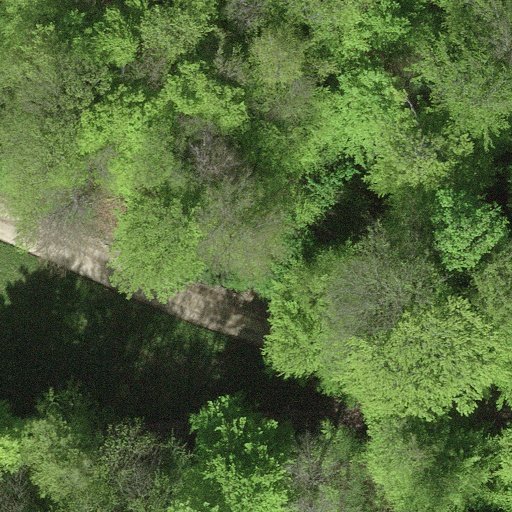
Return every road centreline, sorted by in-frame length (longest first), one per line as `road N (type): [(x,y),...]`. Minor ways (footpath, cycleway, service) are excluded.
road 1 (track): [(511,392),(0,202)]
road 2 (track): [(0,451),(511,406)]
